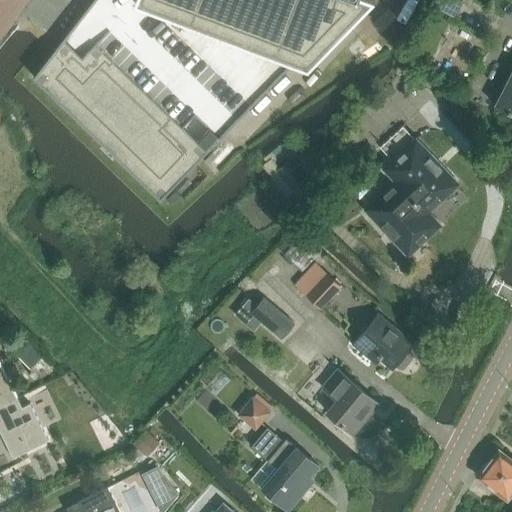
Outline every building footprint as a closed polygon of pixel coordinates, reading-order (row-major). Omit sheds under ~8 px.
[(93,0),(33,77),(36,79),(160,200),(223,135),(295,61),(309,66),(372,0),(93,0)] [(462,0),(461,0),(442,0),(439,7),(455,15),(462,0)] [(511,74),(496,105),(511,114),(511,74)] [(403,126),(379,148),(390,160),(381,168),(395,183),(394,183),(436,228),(439,225),(427,213),(446,195),(442,191),(454,181),(403,126)] [(289,197),(295,192),(297,194),(311,182),(292,159),(280,168),(272,158),(263,165),(289,197)] [(394,183),(367,209),(405,250),(416,240),(420,244),(436,228),(394,183)] [(301,272),(320,252),(302,235),(283,254),(301,272)] [(295,285),(320,308),(340,286),(316,263),(295,285)] [(263,297),(250,312),(281,338),(294,323),(263,297)] [(413,343),(378,314),(353,343),(376,362),(380,357),(392,367),(394,365),(398,368),(403,369),(412,359),(411,353),(406,350),(413,343)] [(25,342),(15,352),(31,368),(41,358),(25,342)] [(0,405),(18,397),(0,360),(0,405)] [(40,380),(50,371),(41,362),(31,371),(40,380)] [(337,369),(322,387),(336,399),(326,411),(353,434),(379,403),(337,369)] [(221,370),(206,386),(216,395),(231,379),(221,370)] [(30,403),(22,407),(18,397),(0,405),(0,431),(13,458),(48,441),(30,403)] [(252,397),(237,415),(257,430),(271,412),(252,397)] [(284,440),(268,427),(252,445),(267,459),(251,478),(288,510),(308,487),(303,484),(319,466),(286,437),(284,440)] [(146,429),(134,443),(148,455),(159,441),(146,429)] [(504,498),(511,488),(511,461),(499,450),(490,461),(485,462),(480,468),(479,475),(478,476),(504,498)] [(82,511),(120,511),(109,488),(78,503),(82,511)]
